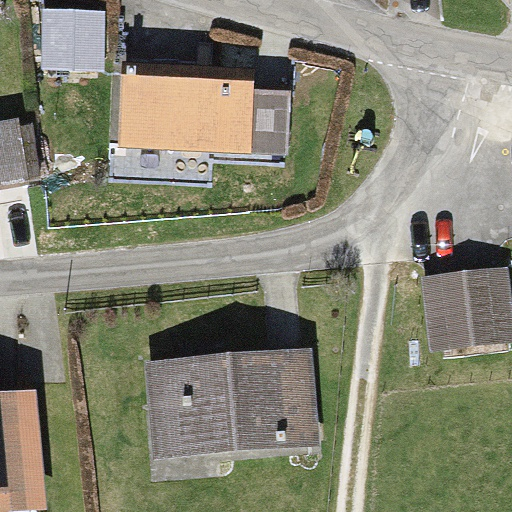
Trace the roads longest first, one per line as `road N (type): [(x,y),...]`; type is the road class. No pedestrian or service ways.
road 1 (residential): [(0,277),(367,244),(414,203),(455,68)]
road 2 (track): [(358,511),(367,244)]
road 3 (residential): [(285,19),(455,68)]
